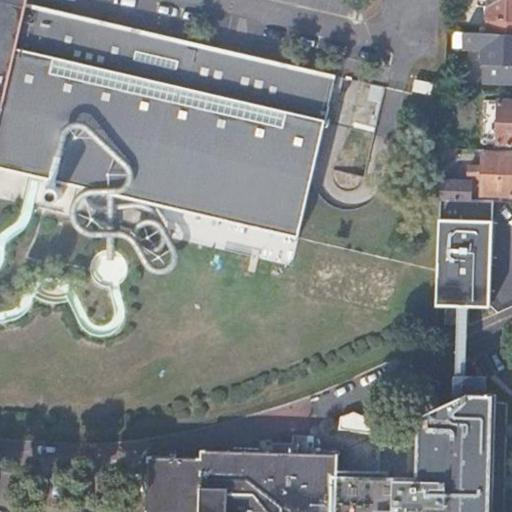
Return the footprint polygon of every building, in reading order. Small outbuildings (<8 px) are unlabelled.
[(339,76),(28,2),(19,0),(0,0),(0,165),(36,174),(55,179),(53,188),(52,188),(50,190),(49,192),(49,195),(50,199),(52,201),(55,202),(57,202),(59,201),(61,200),(63,198),(64,196),(64,193),(63,191),(62,190),(65,181),(87,186),(113,193),(301,238),(314,184),(327,130),(326,130),(329,120),(339,76)] [(511,0),(495,0),(495,17),(511,17),(511,0)] [(511,43),(499,43),(498,57),(496,56),(495,83),(511,82),(511,43)] [(418,84),(416,95),(434,99),(437,89),(418,84)] [(375,85),(371,101),(386,105),(389,89),(375,85)] [(511,149),(511,98),(501,99),(500,149),(504,149),(511,149)] [(445,147),(444,160),(461,161),(462,148),(445,147)] [(504,152),(503,194),(511,194),(511,149),(504,149),(504,152)] [(485,194),(503,194),(504,152),(486,151),(485,194)] [(443,179),(442,199),(472,199),(473,187),(464,186),(464,180),(443,179)] [(440,272),(438,304),(492,305),(496,200),(472,199),(442,199),(440,272)] [(145,265),(167,265),(167,236),(145,236),(145,265)] [(342,471),(340,511),(494,511),(497,391),(470,389),(424,404),(424,408),(380,429),(379,457),(387,457),(387,472),(379,472),(342,471)] [(214,468),(209,487),(321,448),(295,447),(257,464),(214,468)] [(209,487),(201,511),(340,511),(342,471),(338,471),(338,448),(321,448),(209,487)] [(379,457),(379,472),(387,472),(387,457),(379,457)]
